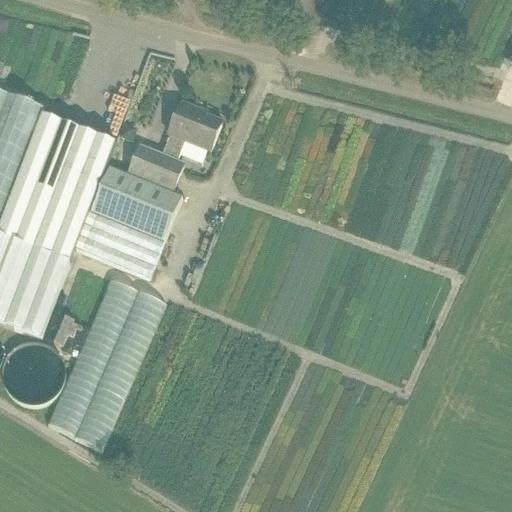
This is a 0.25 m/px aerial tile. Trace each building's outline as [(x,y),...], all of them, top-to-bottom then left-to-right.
[(90,85),(97,67),(75,59),(69,77),(90,85)] [(0,95),(0,232),(42,119),(45,112),(0,95)] [(89,216),(75,252),(83,255),(149,283),(163,248),(164,247),(183,201),(172,197),(184,167),(178,164),(186,145),(211,155),(215,144),(223,125),(196,114),(197,111),(182,105),(168,138),(170,139),(162,158),(140,149),(132,167),(128,179),(109,172),(90,217),(89,216)] [(42,119),(0,232),(0,326),(41,342),(75,252),(89,216),(115,146),(42,119)] [(125,127),(120,139),(132,144),(137,131),(125,127)]
